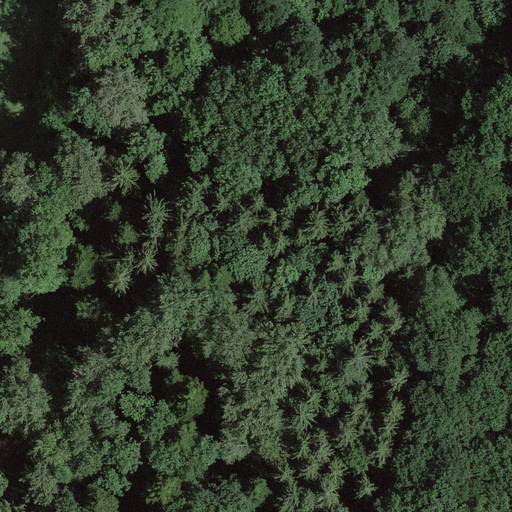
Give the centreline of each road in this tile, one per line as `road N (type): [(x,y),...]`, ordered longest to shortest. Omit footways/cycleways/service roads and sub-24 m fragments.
road 1 (track): [(0,447),(133,310),(168,228),(214,0)]
road 2 (track): [(511,49),(377,511)]
